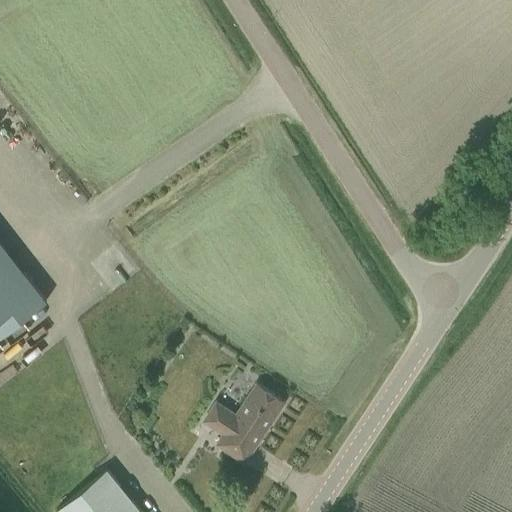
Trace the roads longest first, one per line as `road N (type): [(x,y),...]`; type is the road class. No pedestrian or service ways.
road 1 (unclassified): [(452,301),(415,278),(232,0)]
road 2 (tertiary): [(312,511),(452,301)]
